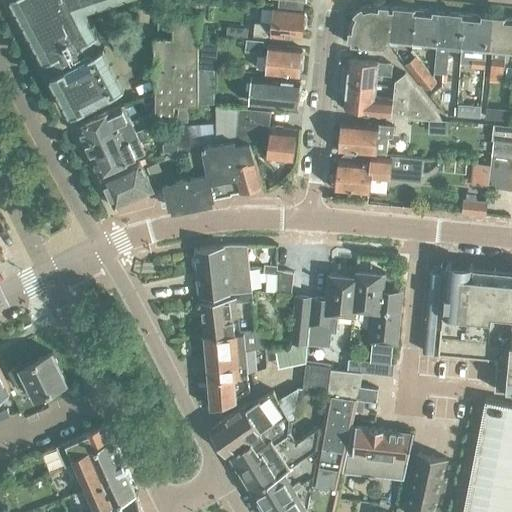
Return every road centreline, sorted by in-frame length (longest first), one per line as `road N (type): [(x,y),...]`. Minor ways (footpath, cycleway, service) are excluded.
road 1 (residential): [(167,511),(225,480),(102,249)]
road 2 (residential): [(48,276),(162,511)]
road 3 (residential): [(309,218),(334,0)]
road 4 (residential): [(102,249),(0,59)]
road 5 (tertiary): [(102,249),(220,221),(309,218)]
road 6 (tertiary): [(309,218),(511,238)]
